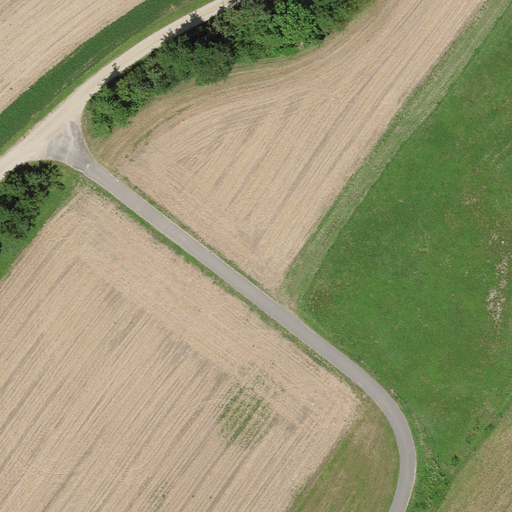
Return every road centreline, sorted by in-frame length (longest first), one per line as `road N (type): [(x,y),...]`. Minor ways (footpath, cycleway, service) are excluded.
road 1 (track): [(495,0),(270,311)]
road 2 (track): [(46,140),(103,73),(235,0)]
